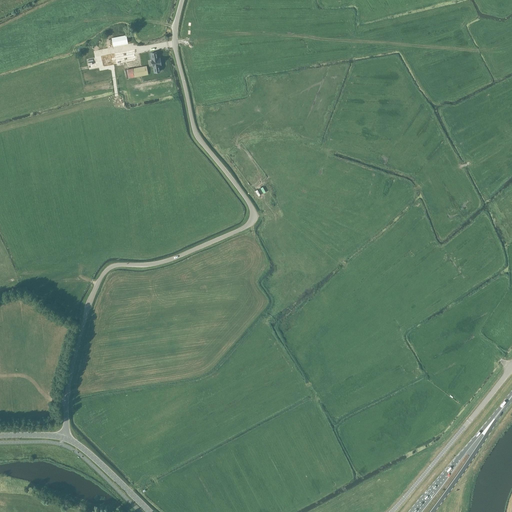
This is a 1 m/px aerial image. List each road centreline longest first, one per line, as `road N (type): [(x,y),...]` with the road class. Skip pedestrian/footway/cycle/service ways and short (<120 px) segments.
road 1 (unclassified): [(62,438),(76,351),(103,274),(171,259),(242,229),(252,216),(194,131),(174,42),(182,0)]
road 2 (track): [(174,42),(269,34),(511,51)]
road 3 (unclassified): [(391,511),(511,367)]
road 4 (primary): [(502,409),(416,511)]
road 5 (primary): [(432,511),(502,409)]
